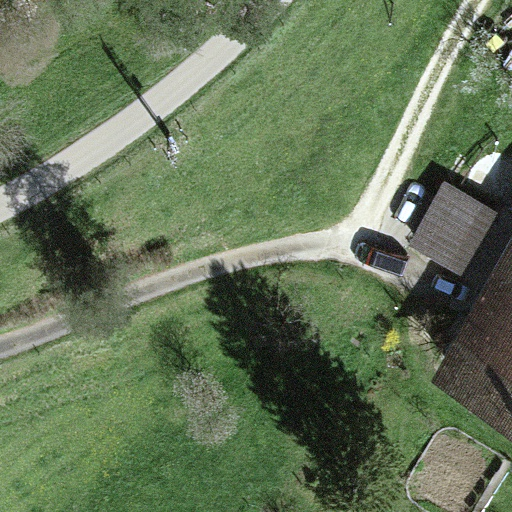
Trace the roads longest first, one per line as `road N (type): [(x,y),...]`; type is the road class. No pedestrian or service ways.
road 1 (track): [(477,0),(358,238),(223,262),(0,346)]
road 2 (unclassified): [(269,0),(113,134),(0,203)]
